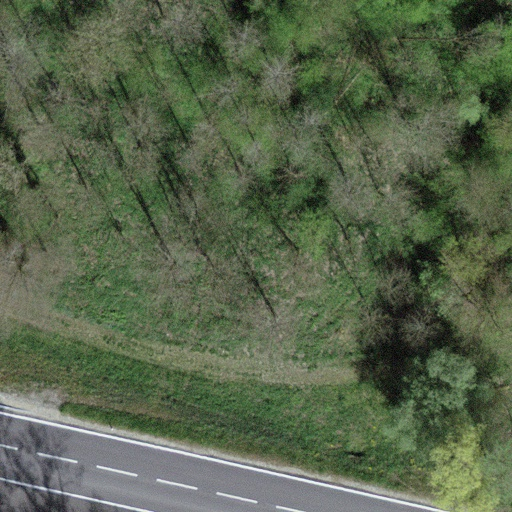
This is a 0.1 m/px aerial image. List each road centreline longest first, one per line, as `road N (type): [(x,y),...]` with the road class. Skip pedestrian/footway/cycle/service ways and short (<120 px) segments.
road 1 (track): [(511,350),(301,374),(245,372),(0,303)]
road 2 (secondary): [(302,511),(0,445)]
